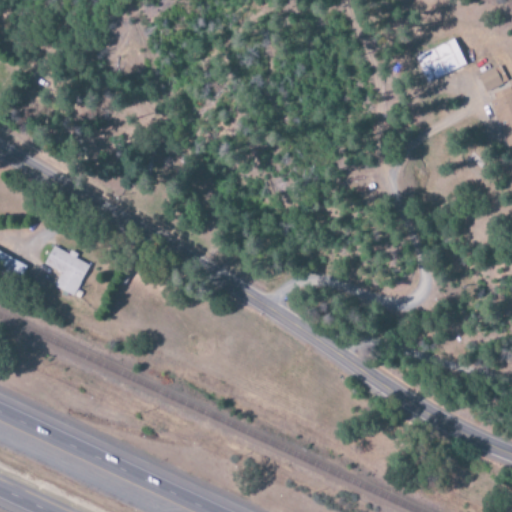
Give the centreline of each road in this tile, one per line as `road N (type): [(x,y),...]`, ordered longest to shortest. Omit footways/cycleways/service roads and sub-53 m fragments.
road 1 (tertiary): [(0,152),(220,278),(392,393),(511,454)]
road 2 (motorway): [(210,511),(0,414)]
